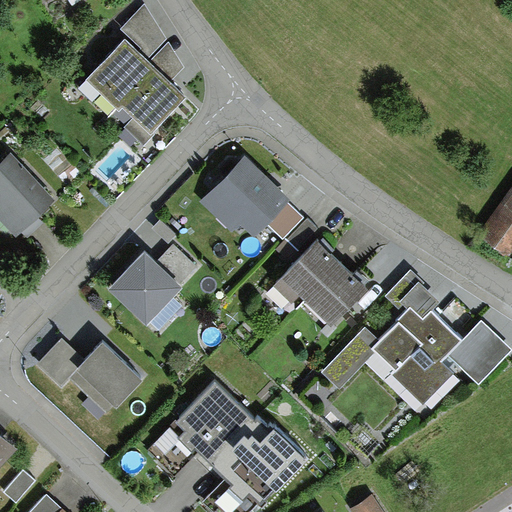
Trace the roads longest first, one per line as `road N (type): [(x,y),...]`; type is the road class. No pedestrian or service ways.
road 1 (residential): [(229,96),(511,296)]
road 2 (residential): [(229,96),(27,312)]
road 3 (residential): [(132,511),(0,394)]
